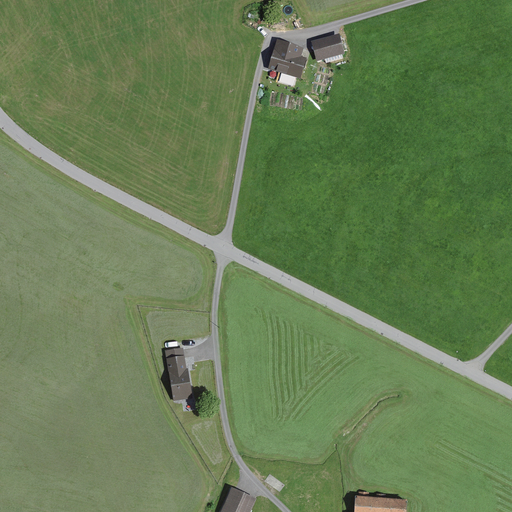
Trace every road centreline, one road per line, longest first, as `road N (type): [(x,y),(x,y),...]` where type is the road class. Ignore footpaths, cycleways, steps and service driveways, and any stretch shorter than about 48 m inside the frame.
road 1 (track): [(284,511),(241,465),(227,433),(214,330),(262,56),(277,34),(417,0)]
road 2 (residential): [(0,118),(73,172),(511,393)]
